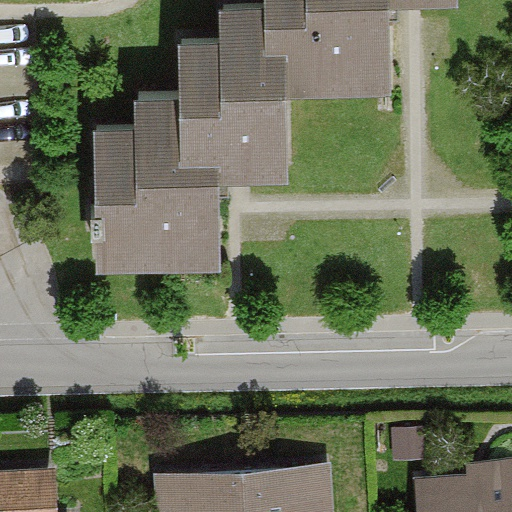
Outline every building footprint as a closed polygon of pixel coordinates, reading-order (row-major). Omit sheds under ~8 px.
[(287,0),(288,12),(291,112),(399,109),(397,29),(439,28),(437,0),(287,0)] [(291,112),(288,12),(229,14),(230,57),(181,59),(183,114),(140,115),(141,150),(104,151),(108,281),(240,277),(235,113),(291,112)] [(472,479),(424,480),(424,511),(511,511),(511,465),(472,466),(472,479)] [(327,511),(327,472),(160,472),(159,511),(327,511)] [(62,511),(63,478),(0,477),(0,511),(62,511)]
